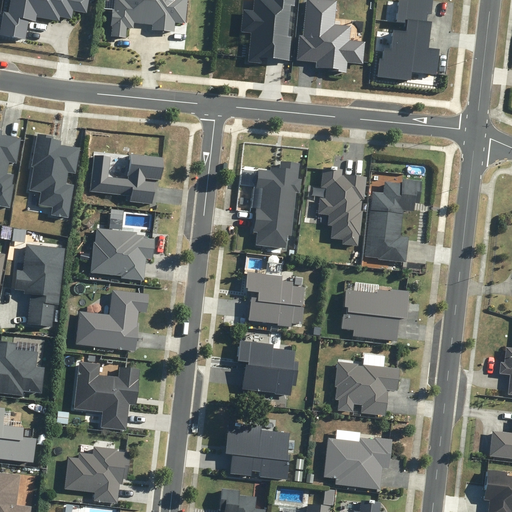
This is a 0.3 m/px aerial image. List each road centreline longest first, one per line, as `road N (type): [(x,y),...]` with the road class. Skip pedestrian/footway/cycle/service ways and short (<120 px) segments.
road 1 (residential): [(169,511),(216,105)]
road 2 (residential): [(475,131),(432,511)]
road 3 (residential): [(216,105),(475,131)]
road 4 (residential): [(0,79),(216,105)]
road 5 (residential): [(491,0),(475,131)]
